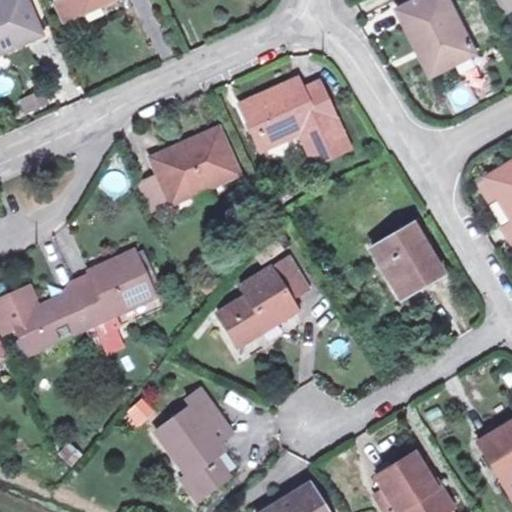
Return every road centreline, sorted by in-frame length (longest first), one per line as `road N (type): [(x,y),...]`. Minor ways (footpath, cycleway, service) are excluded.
road 1 (residential): [(313,11),(0,156)]
road 2 (residential): [(511,320),(358,415),(308,422)]
road 3 (residential): [(419,164),(313,11)]
road 4 (residential): [(511,320),(419,164)]
